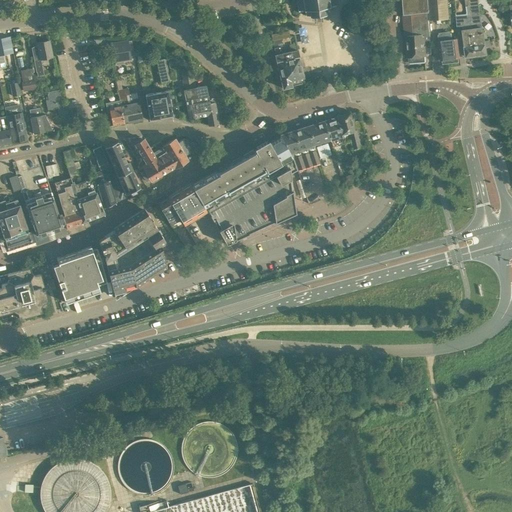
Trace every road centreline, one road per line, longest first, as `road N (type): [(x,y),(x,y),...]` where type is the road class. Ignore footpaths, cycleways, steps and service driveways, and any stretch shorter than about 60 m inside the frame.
road 1 (residential): [(0,348),(26,332),(354,227),(380,203),(392,176),(370,93)]
road 2 (primary): [(491,229),(43,361)]
road 3 (primary): [(43,361),(496,248)]
road 4 (unclassified): [(501,319),(458,344),(422,350),(252,344),(252,422),(283,511)]
road 5 (residential): [(0,156),(143,127),(235,135)]
road 6 (tertiary): [(471,107),(467,135),(491,229)]
road 7 (residential): [(122,14),(0,24)]
